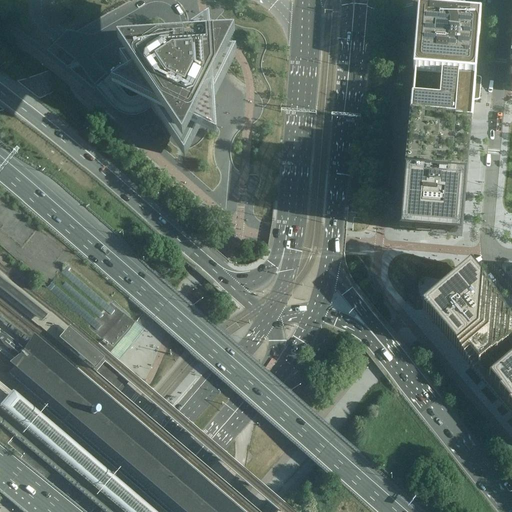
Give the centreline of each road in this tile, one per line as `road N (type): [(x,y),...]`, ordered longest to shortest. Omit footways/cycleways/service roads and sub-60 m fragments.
road 1 (motorway): [(396,511),(0,166)]
road 2 (motorway): [(230,286),(0,90)]
road 3 (secondary): [(328,263),(360,7)]
road 4 (secondary): [(265,320),(105,511)]
road 5 (residential): [(505,1),(489,246)]
road 6 (motorway): [(511,508),(368,329)]
road 7 (secondary): [(156,511),(278,369)]
road 8 (secondary): [(305,46),(290,224)]
